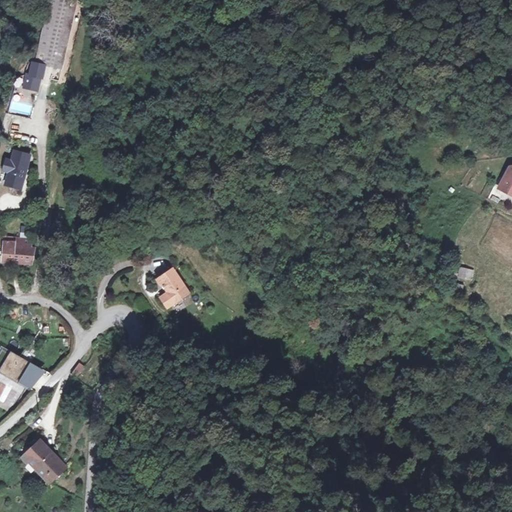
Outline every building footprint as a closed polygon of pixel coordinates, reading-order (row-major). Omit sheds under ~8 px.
[(26,86),(38,89),(41,75),(44,76),(46,64),(62,67),(75,0),(49,0),(37,62),(33,62),(31,73),(29,72),(26,86)] [(32,153),(17,148),(14,158),(12,158),(9,169),(11,169),(8,178),(24,183),(32,153)] [(506,181),(511,184),(511,161),(508,162),(495,183),(502,187),(506,181)] [(511,192),(511,190),(511,184),(506,181),(502,187),(511,192)] [(0,244),(0,254),(32,257),(35,243),(26,242),(27,232),(12,230),(10,241),(0,240),(0,244)] [(152,232),(148,233),(146,234),(143,238),(142,242),(144,249),(151,253),(155,253),(159,252),(162,249),(163,245),(163,238),(160,235),(157,233),(152,232)] [(185,286),(165,264),(153,276),(164,288),(160,293),(168,301),(185,286)] [(459,267),(456,277),(471,281),(474,271),(459,267)] [(0,385),(3,381),(9,372),(26,383),(39,367),(0,344),(0,385)] [(77,378),(85,368),(79,363),(71,373),(77,378)] [(36,435),(20,450),(45,477),(61,462),(36,435)]
